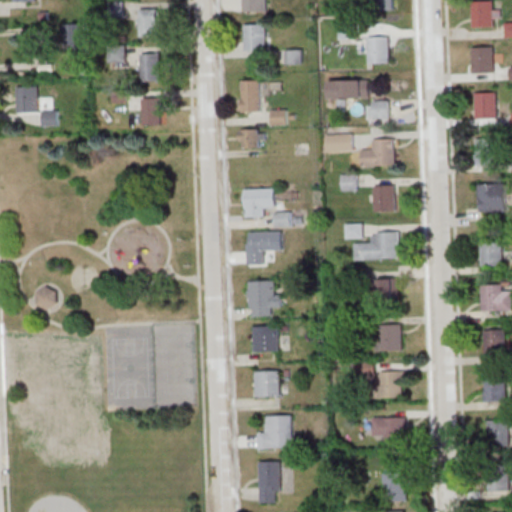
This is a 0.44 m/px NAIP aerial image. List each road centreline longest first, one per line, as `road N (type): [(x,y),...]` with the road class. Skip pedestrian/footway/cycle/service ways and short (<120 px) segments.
road 1 (residential): [(221,511),(202,0)]
road 2 (residential): [(450,511),(432,0)]
